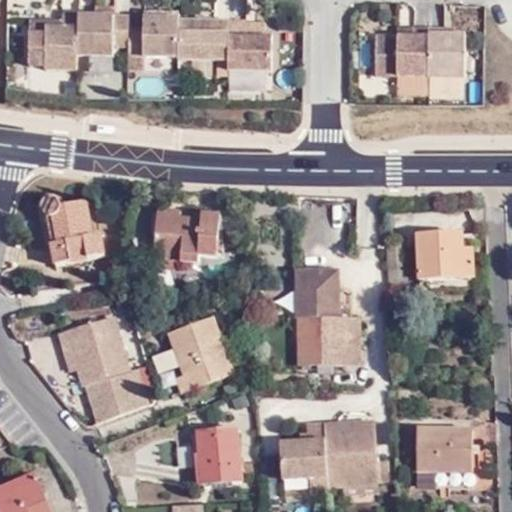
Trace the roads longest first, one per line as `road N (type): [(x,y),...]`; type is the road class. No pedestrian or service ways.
road 1 (secondary): [(12,141),(328,168)]
road 2 (residential): [(0,351),(91,471),(104,511)]
road 3 (secondary): [(328,168),(511,167)]
road 4 (residential): [(331,0),(328,168)]
road 5 (residential): [(511,356),(511,511)]
